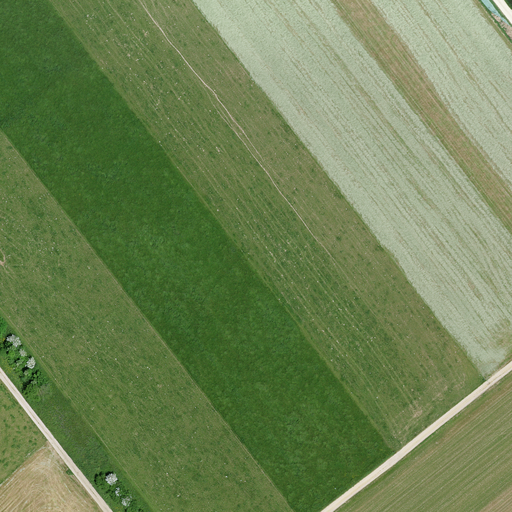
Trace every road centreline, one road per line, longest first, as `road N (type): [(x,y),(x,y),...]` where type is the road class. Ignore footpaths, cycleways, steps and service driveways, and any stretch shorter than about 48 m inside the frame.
road 1 (track): [(326,511),(511,364)]
road 2 (track): [(107,511),(0,373)]
